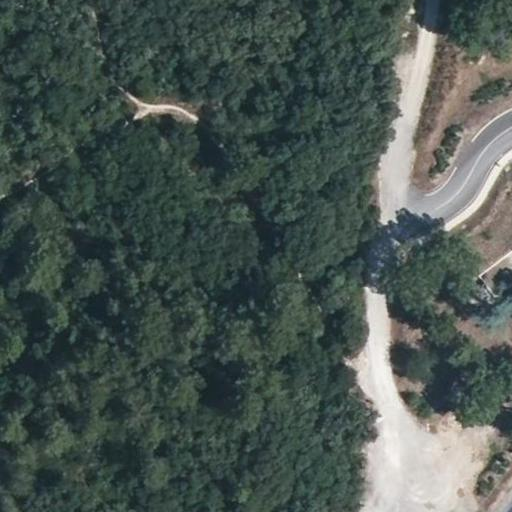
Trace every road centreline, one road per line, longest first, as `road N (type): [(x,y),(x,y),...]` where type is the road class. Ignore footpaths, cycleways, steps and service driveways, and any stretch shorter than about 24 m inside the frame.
road 1 (unclassified): [(395,511),(404,487),(386,352),(401,224)]
road 2 (track): [(401,224),(429,0)]
road 3 (tertiary): [(401,224),(459,192),(489,143),(511,129)]
